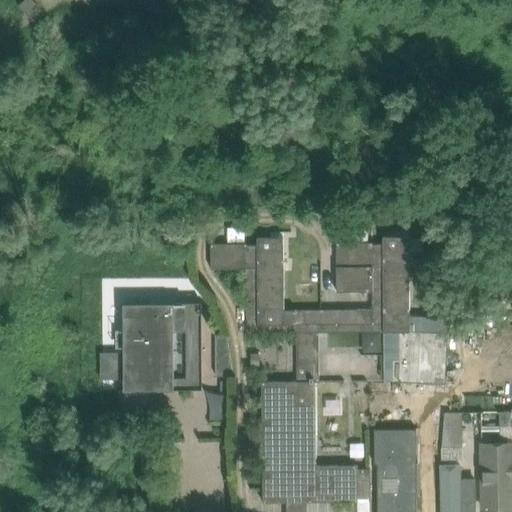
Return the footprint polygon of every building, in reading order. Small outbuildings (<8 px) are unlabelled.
[(37,3),(34,0),(24,0),(19,5),(26,12),(37,3)] [(338,243),(338,267),(338,290),(373,290),(373,309),(285,310),(284,237),(258,238),(258,243),(212,244),(212,268),(248,268),(248,333),(298,332),(298,381),(263,382),(264,502),(358,501),(358,465),(317,466),(316,382),(320,382),(319,332),(394,332),(411,331),(410,315),(410,236),(383,237),(383,242),(338,243)] [(203,388),(202,302),(124,303),(125,389),(203,388)] [(394,332),(392,380),(446,383),(449,316),(410,315),(411,331),(394,332)] [(216,333),(216,375),(234,375),(228,333),(216,333)] [(368,379),(368,393),(386,393),(386,379),(368,379)] [(511,412),(500,413),(500,439),(511,438),(511,412)] [(445,414),(442,448),(442,460),(463,460),(462,414),(445,414)] [(417,511),(417,428),(374,429),(375,464),(377,464),(377,511),(417,511)] [(511,511),(511,448),(482,449),(482,511),(511,511)] [(479,511),(479,468),(443,469),(443,511),(479,511)] [(369,469),(358,469),(358,499),(370,499),(369,469)]
